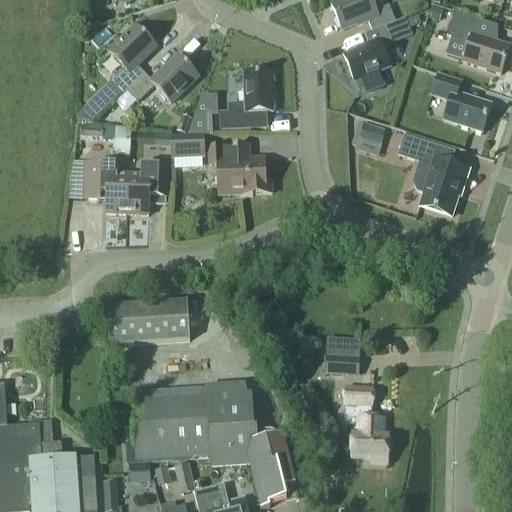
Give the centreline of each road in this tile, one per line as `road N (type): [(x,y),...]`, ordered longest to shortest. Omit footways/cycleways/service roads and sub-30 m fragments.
road 1 (residential): [(74,304),(82,277),(329,213)]
road 2 (residential): [(329,213),(312,187),(301,53),(235,24),(204,0)]
road 3 (residential): [(466,511),(488,280)]
road 4 (residential): [(488,280),(329,213)]
